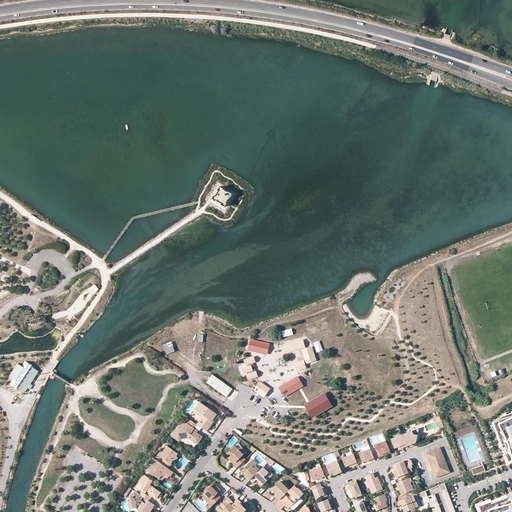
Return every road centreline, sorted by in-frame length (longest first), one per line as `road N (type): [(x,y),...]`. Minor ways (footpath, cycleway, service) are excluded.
road 1 (primary): [(0,18),(131,6),(254,12),(383,39),(511,83)]
road 2 (primary): [(511,71),(344,21),(187,0)]
